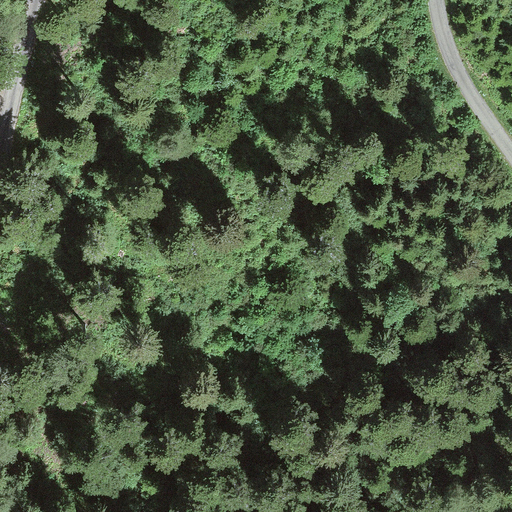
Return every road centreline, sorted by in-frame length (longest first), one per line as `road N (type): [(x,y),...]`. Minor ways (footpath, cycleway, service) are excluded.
road 1 (unclassified): [(0,179),(40,0)]
road 2 (unclassified): [(437,0),(453,62),(511,156)]
